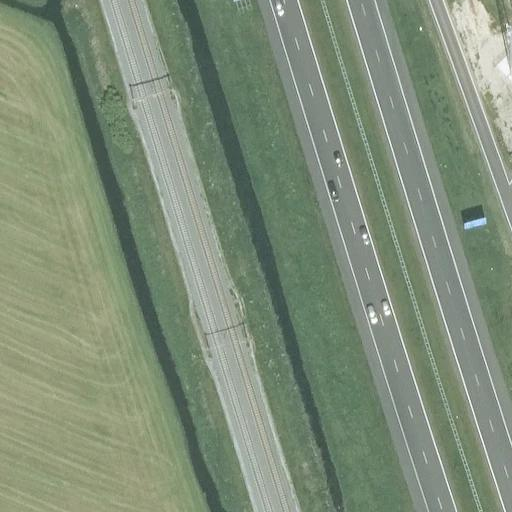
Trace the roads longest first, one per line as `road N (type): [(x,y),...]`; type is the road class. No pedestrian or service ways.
road 1 (motorway): [(283,0),(443,511)]
road 2 (motorway): [(511,492),(360,0)]
